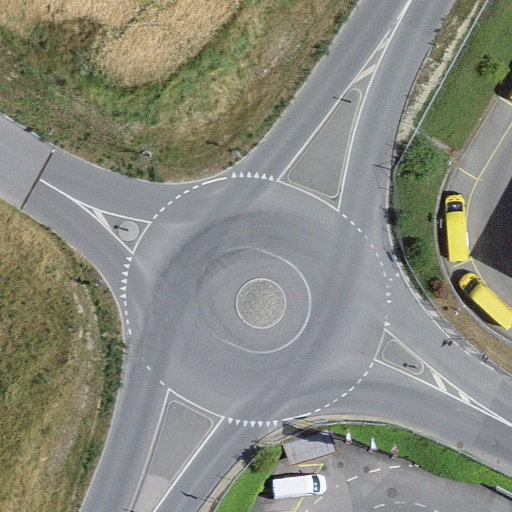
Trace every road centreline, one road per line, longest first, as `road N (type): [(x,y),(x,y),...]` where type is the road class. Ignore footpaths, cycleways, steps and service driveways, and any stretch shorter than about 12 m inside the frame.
road 1 (secondary): [(210,381),(266,395),(319,371),(337,348),(347,320),(336,262),(292,223)]
road 2 (secondary): [(292,223),(242,218),(197,240),(181,260),(171,285),(175,339),(210,381)]
road 3 (secondary): [(422,0),(292,223)]
road 4 (secondary): [(210,381),(141,511)]
